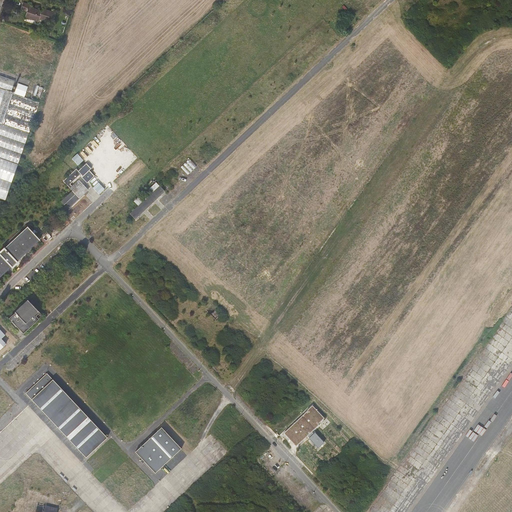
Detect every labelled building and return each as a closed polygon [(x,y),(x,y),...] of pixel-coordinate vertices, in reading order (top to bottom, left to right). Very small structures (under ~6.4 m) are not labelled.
[(52,23),(56,14),(42,9),(41,11),(29,7),(30,5),(23,3),(21,10),(28,12),(26,18),(39,22),(40,19),(52,23)] [(0,159),(18,166),(41,102),(25,97),(29,87),(18,83),(15,92),(14,92),(13,93),(11,92),(15,81),(0,75),(0,159)] [(0,198),(6,201),(18,166),(0,159),(0,198)] [(73,191),(61,202),(68,209),(88,190),(84,186),(94,177),(89,171),(91,169),(87,164),(79,172),(76,169),(63,182),(73,191)] [(139,206),(130,214),(136,220),(165,192),(157,183),(150,189),(153,193),(143,202),(139,197),(134,202),(139,206)] [(28,228),(0,253),(0,279),(41,241),(28,228)] [(9,319),(24,334),(43,316),(28,301),(9,319)] [(26,392),(86,456),(107,437),(47,373),(26,392)] [(308,410),(284,432),(297,445),(307,435),(310,438),(309,438),(319,448),(325,442),(316,432),(314,433),(312,431),(320,424),(319,423),(325,418),(313,405),(307,410),(308,410)] [(155,474),(181,449),(161,428),(135,452),(155,474)] [(56,511),(58,508),(36,503),(34,511),(56,511)]
